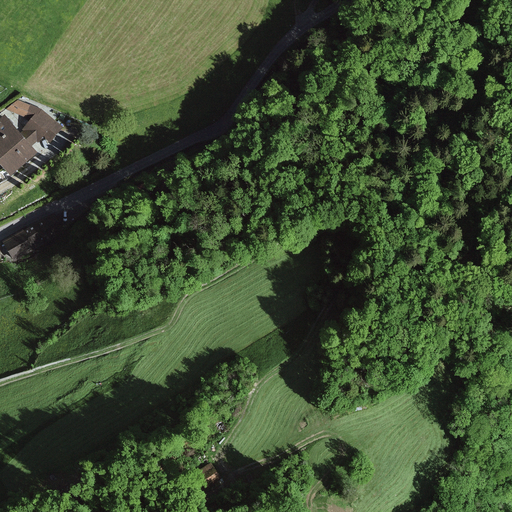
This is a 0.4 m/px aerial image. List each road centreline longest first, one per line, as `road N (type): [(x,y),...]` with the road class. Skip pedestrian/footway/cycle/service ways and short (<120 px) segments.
road 1 (track): [(244,418),(262,379),(301,350),(341,284),(352,261),(349,241),(337,230),(304,232),(191,292),(168,329),(0,385)]
road 2 (unclassified): [(67,203),(220,129),(266,63),(345,0)]
